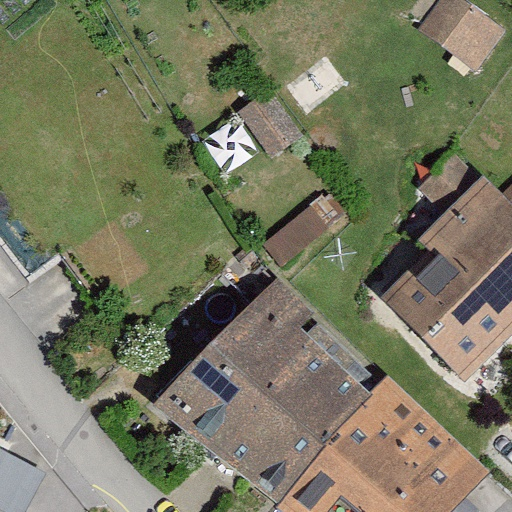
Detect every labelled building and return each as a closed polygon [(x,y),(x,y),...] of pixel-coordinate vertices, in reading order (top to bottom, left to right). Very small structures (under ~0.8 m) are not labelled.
[(511,33),(466,0),(442,0),(415,38),(481,87),(511,45),(511,33)] [(241,119),(284,154),(306,126),(264,92),(241,119)] [(438,259),(390,310),(474,388),(511,347),(511,216),(482,188),(427,248),(438,259)] [(280,280),(159,406),(273,511),(288,511),(374,396),(280,280)] [(391,378),(288,511),(455,511),(489,476),(391,378)] [(0,448),(0,501),(23,511),(44,468),(0,448)]
